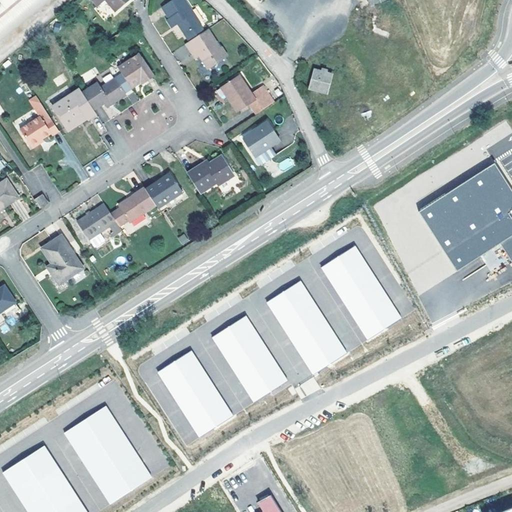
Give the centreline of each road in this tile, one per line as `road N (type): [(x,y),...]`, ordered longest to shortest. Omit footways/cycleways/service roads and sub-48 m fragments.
road 1 (residential): [(511,303),(259,434),(143,511)]
road 2 (residential): [(1,247),(185,121),(183,84),(139,11)]
road 3 (primary): [(336,184),(71,351)]
road 4 (primary): [(511,40),(497,63),(344,168),(336,184)]
road 5 (unclassified): [(336,184),(286,78),(217,0)]
road 6 (primary): [(336,184),(511,80)]
road 7 (residential): [(71,351),(1,247)]
